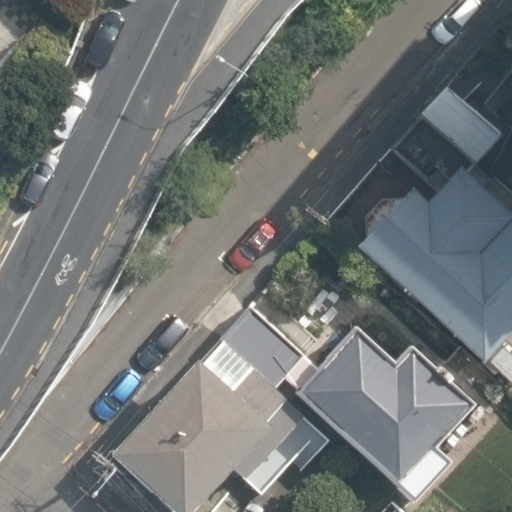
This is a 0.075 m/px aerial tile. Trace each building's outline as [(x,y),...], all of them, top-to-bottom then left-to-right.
[(445,83),(418,117),(484,170),(511,137),(445,83)] [(511,237),(506,231),(511,224),(511,208),(460,158),(369,252),(499,377),(511,363),(511,237)] [(245,310),(217,341),(268,390),(296,358),(245,310)] [(381,362),(345,328),(284,392),(395,498),(428,464),(414,451),(458,406),(396,347),(381,362)] [(158,511),(182,511),(224,469),(238,481),(289,425),(272,409),(279,401),(268,390),(217,341),(190,369),(184,363),(100,456),(158,511)]
